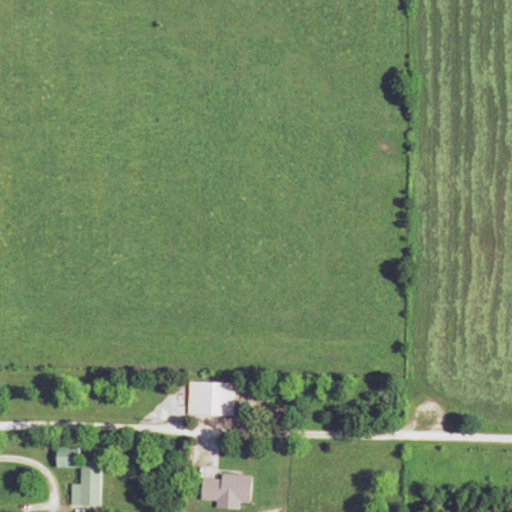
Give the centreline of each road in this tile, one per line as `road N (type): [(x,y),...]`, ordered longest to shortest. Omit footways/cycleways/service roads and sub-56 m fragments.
road 1 (residential): [(0,426),(281,436)]
road 2 (residential): [(281,436),(511,440)]
